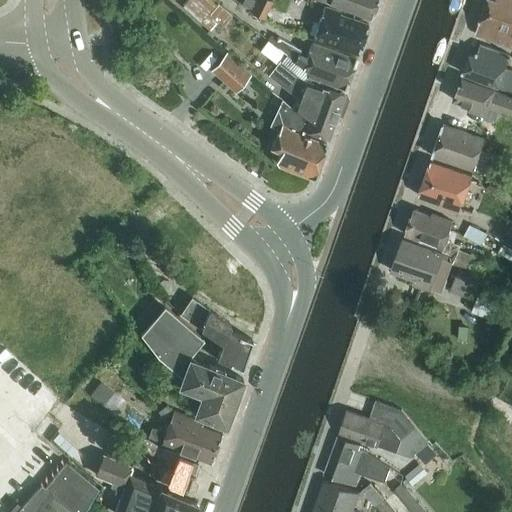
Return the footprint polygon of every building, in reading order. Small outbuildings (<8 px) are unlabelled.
[(216,5),(210,0),(188,0),(183,6),(209,30),(218,21),(223,27),(232,17),(218,3),(216,5)] [(255,0),(244,0),(242,5),(252,9),(255,0)] [(273,2),(268,0),(258,0),(252,13),(265,19),(273,2)] [(322,0),(333,3),(371,18),(377,0),(322,0)] [(511,0),(488,0),(476,34),(511,47),(511,0)] [(358,54),(369,25),(340,15),(341,11),(325,5),(313,39),(358,54)] [(277,40),(271,36),(269,40),(261,51),(277,63),(268,75),(298,98),(294,108),(308,119),(304,130),(328,138),(344,94),(305,80),(307,75),(346,89),(357,58),(313,43),(308,56),(300,53),(301,49),(279,37),(277,40)] [(511,90),(511,71),(506,69),(511,55),(481,44),(477,56),(471,54),(464,73),(511,90)] [(236,93),(252,75),(227,53),(211,71),(236,93)] [(511,116),(511,115),(511,98),(495,92),(496,89),(464,77),(455,100),(471,107),(470,111),(486,117),(489,108),(511,116)] [(308,119),(294,108),(281,98),(276,106),(279,108),(274,122),(281,125),(271,146),(281,150),(276,159),(279,164),(314,177),(327,144),(303,135),(304,130),(308,119)] [(482,150),(486,139),(444,124),(433,156),(474,171),(475,170),(490,175),(497,156),(482,150)] [(460,213),(473,175),(431,160),(419,195),(445,204),(443,207),(460,213)] [(495,181),(489,188),(498,197),(505,190),(495,181)] [(432,216),(414,210),(405,234),(444,249),(443,251),(454,255),(457,257),(453,264),(477,275),(483,260),(473,255),(460,250),(461,245),(447,240),(453,222),(437,216),(433,214),(432,216)] [(447,260),(449,255),(404,238),(393,270),(416,279),(414,283),(432,290),(437,275),(443,259),(447,260)] [(476,277),(459,269),(453,282),(455,283),(453,288),(462,292),(465,286),(471,289),(476,277)] [(242,366),(252,338),(228,329),(230,323),(210,309),(191,296),(179,314),(223,342),(217,357),(242,366)] [(225,424),(242,377),(196,359),(190,353),(203,338),(164,306),(141,333),(158,353),(157,355),(182,375),(179,384),(193,389),(188,405),(194,412),(225,424)] [(460,330),(459,340),(468,341),(469,330),(460,330)] [(170,381),(160,369),(150,376),(159,389),(170,381)] [(114,391),(101,381),(91,394),(103,405),(114,391)] [(429,442),(402,409),(378,400),(371,419),(347,410),(339,432),(411,457),(429,442)] [(173,410),(173,411),(167,404),(158,411),(168,423),(165,432),(152,428),(149,437),(157,441),(211,462),(222,433),(201,425),(202,421),(173,410)] [(197,470),(199,464),(196,459),(166,448),(143,436),(138,446),(149,451),(148,452),(159,456),(156,463),(161,465),(157,476),(159,479),(187,490),(187,488),(190,490),(195,489),(197,482),(193,479),(191,478),(193,471),(197,470)] [(386,482),(390,468),(367,452),(359,449),(361,444),(338,436),(325,473),(356,484),(360,473),(386,482)] [(192,511),(197,501),(129,473),(132,466),(103,454),(95,473),(113,481),(111,485),(117,488),(115,493),(121,496),(113,511),(192,511)] [(40,487),(16,511),(81,511),(94,490),(64,465),(44,490),(40,487)] [(352,511),(359,493),(323,481),(312,511),(352,511)] [(384,499),(370,483),(361,490),(375,506),(376,505),(382,511),(391,511),(382,501),(384,499)] [(425,511),(401,484),(393,491),(411,511),(425,511)]
